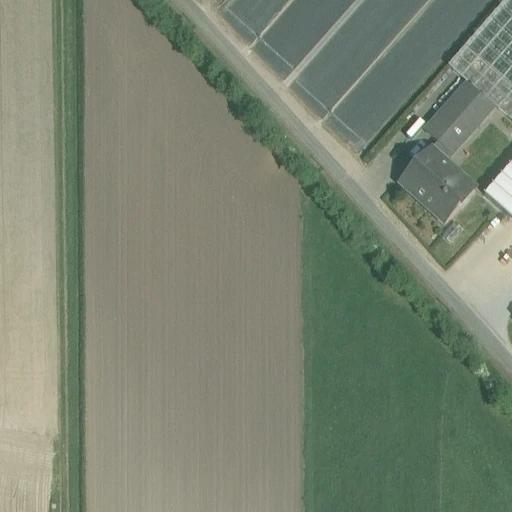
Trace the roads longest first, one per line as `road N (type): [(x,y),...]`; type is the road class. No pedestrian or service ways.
road 1 (track): [(60,511),(58,0)]
road 2 (unclassified): [(183,0),(511,363)]
